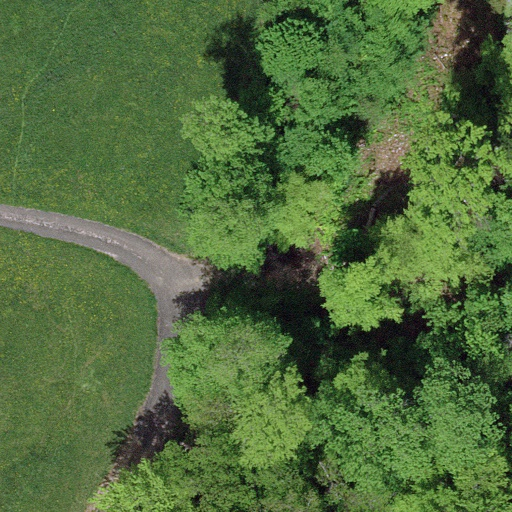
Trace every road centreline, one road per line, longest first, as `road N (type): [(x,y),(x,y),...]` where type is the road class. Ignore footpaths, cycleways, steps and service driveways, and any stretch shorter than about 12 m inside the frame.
road 1 (track): [(168,408),(193,309),(153,263),(98,237),(0,210)]
road 2 (track): [(168,408),(106,511)]
